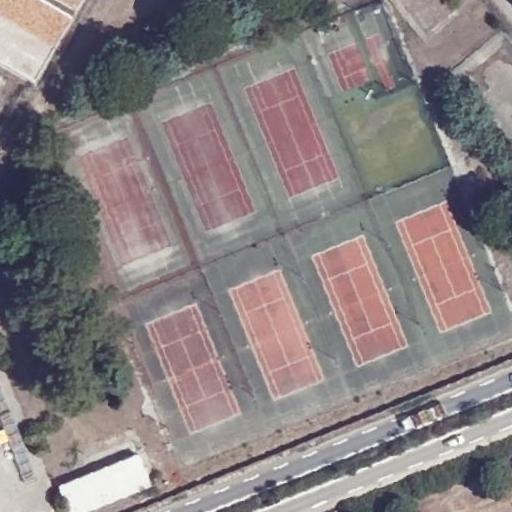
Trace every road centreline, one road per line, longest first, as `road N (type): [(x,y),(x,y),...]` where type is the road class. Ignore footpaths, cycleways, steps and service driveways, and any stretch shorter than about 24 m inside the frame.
road 1 (primary): [(511,380),(182,511)]
road 2 (primary): [(275,511),(511,418)]
